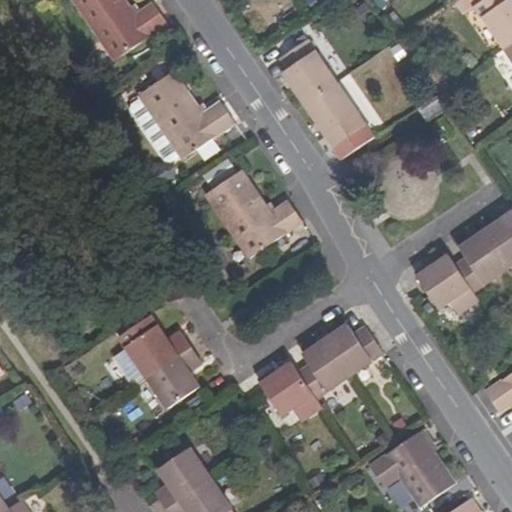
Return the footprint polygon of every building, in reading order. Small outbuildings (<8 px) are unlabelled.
[(75,0),(117,60),(169,25),(155,4),(137,16),(126,0),(75,0)] [(506,51),(511,46),(511,0),(511,1),(510,0),(492,0),(478,9),(506,51)] [(305,106),(336,85),(307,43),(281,61),(287,72),(283,75),(305,106)] [(186,161),(238,125),(223,104),(206,115),(176,74),(142,97),(186,161)] [(337,144),(364,126),(336,85),(305,106),(325,137),(331,134),(337,144)] [(438,96),(417,111),(426,123),(447,110),(438,96)] [(379,157),(394,185),(451,154),(436,126),(379,157)] [(254,260),(306,224),(291,202),(273,215),(244,173),(210,196),(254,260)] [(482,233),(507,269),(511,266),(511,226),(510,228),(504,218),(482,233)] [(456,265),(474,292),(507,269),(482,233),(461,248),(467,258),(456,265)] [(456,265),(449,255),(417,277),(439,309),(451,302),(460,315),(480,301),(474,292),(456,265)] [(147,379),(190,349),(179,332),(167,340),(151,317),(119,339),(147,379)] [(326,341),(350,377),(384,354),(366,328),(353,337),(346,326),(326,341)] [(298,372),(317,400),(350,377),(326,341),(303,355),(309,365),(298,372)] [(190,374),(203,366),(190,349),(147,379),(169,409),(199,389),(190,374)] [(298,372),(292,363),(263,383),(284,415),(296,408),(304,420),(322,408),(317,400),(298,372)] [(511,374),(487,391),(502,413),(511,406),(511,374)] [(423,430),(374,465),(387,485),(400,476),(421,507),(454,484),(428,446),(432,443),(423,430)] [(166,510),(211,479),(190,449),(158,471),(167,486),(155,493),(166,510)] [(227,511),(231,509),(211,479),(166,510),(167,511),(227,511)] [(403,483),(388,488),(395,506),(409,501),(403,483)] [(478,511),(471,500),(452,511),(478,511)]
